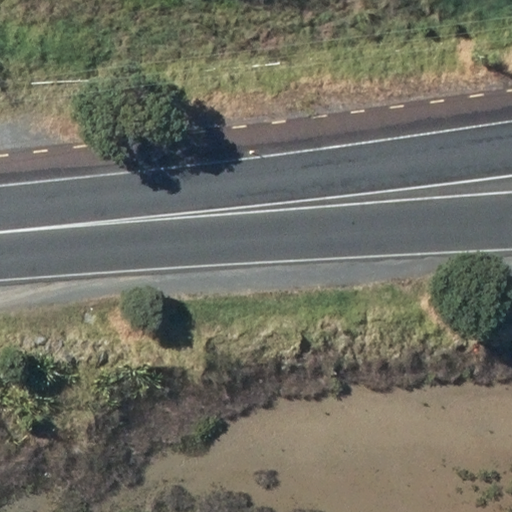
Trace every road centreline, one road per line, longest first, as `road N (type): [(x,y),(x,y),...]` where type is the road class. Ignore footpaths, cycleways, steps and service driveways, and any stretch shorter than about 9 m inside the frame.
road 1 (tertiary): [(0,230),(326,200)]
road 2 (tertiary): [(326,200),(511,159)]
road 3 (tertiary): [(511,201),(326,200)]
